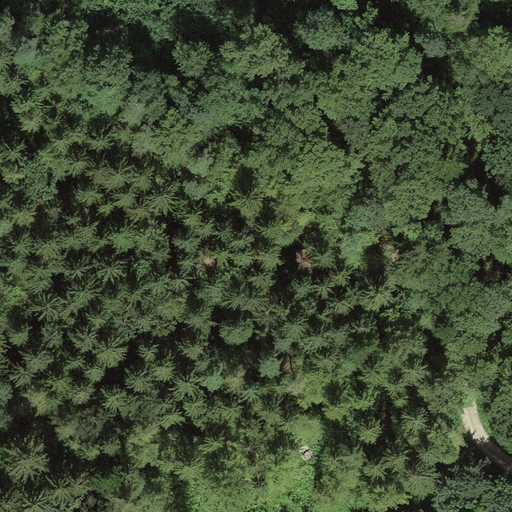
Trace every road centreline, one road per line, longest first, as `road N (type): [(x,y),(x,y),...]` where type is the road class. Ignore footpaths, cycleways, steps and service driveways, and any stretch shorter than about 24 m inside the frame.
road 1 (track): [(405,339),(215,266),(29,178)]
road 2 (track): [(511,468),(480,440),(466,386),(479,342),(511,316)]
